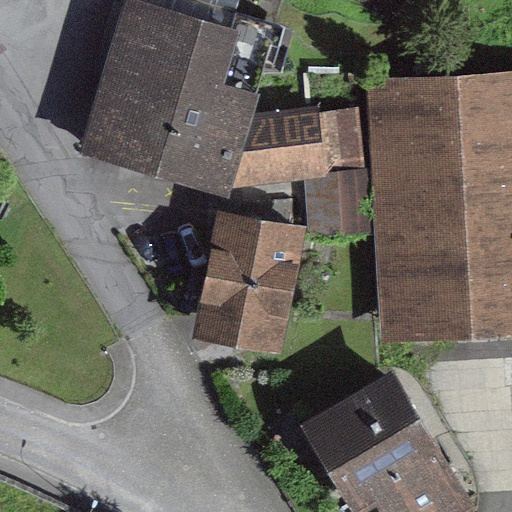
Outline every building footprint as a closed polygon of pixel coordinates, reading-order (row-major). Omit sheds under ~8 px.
[(267,44),(135,6),(95,148),(227,185),(230,176),(247,114),(267,44)] [(511,82),(382,91),(398,329),(511,321),(511,82)] [(310,168),(314,229),(365,227),(356,104),(247,114),(230,176),(310,168)] [(278,342),(296,230),(224,218),(205,331),(278,342)] [(390,382),(315,425),(361,504),(381,492),(392,511),(449,511),(462,505),(390,382)]
